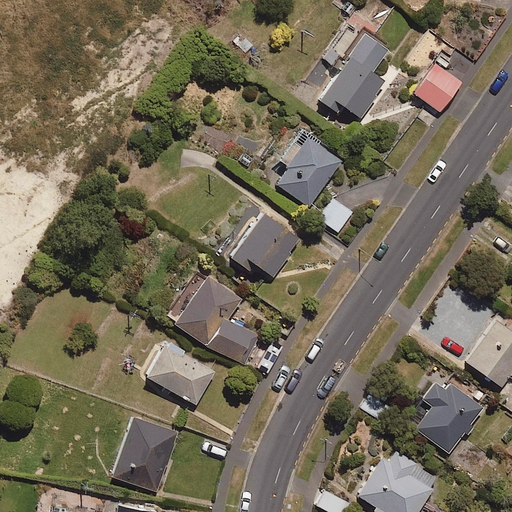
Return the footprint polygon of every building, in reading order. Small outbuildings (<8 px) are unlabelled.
[(391,9),(377,0),(367,0),(356,19),(376,32),(391,9)] [(385,46),(359,29),(312,103),(351,128),(383,78),(370,70),(385,46)] [(459,79),(431,58),(409,88),(437,108),(459,79)] [(316,136),(298,125),(277,157),(285,162),(272,182),(307,205),(339,157),(313,140),(316,136)] [(351,211),(330,196),(316,217),(336,231),(351,211)] [(257,209),(228,254),(226,257),(254,275),(260,267),(271,274),(297,235),(257,209)] [(239,295),(201,272),(171,322),(233,360),(251,331),(226,316),(239,295)] [(511,366),(511,330),(493,317),(463,359),(499,385),(511,366)] [(212,369),(160,339),(142,372),(193,401),(212,369)] [(481,405),(436,372),(418,396),(430,404),(413,426),(446,451),(481,405)] [(175,431),(128,415),(108,473),(154,489),(175,431)] [(413,511),(436,477),(390,447),(382,450),(354,492),(384,511),(413,511)] [(154,511),(155,510),(114,503),(112,511),(154,511)]
